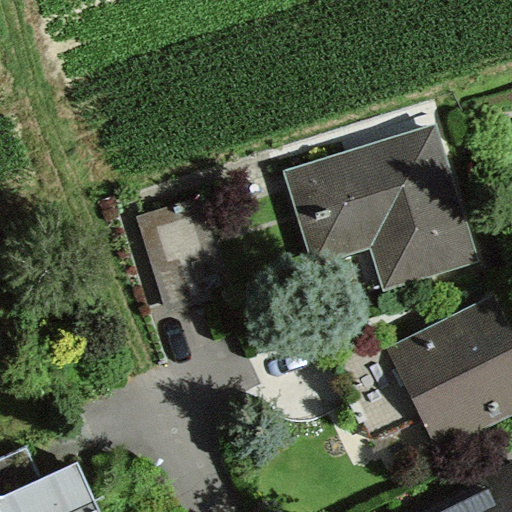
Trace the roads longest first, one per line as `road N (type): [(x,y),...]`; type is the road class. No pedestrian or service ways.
road 1 (track): [(165,397),(164,360),(66,185),(14,0)]
road 2 (residential): [(220,511),(165,397)]
